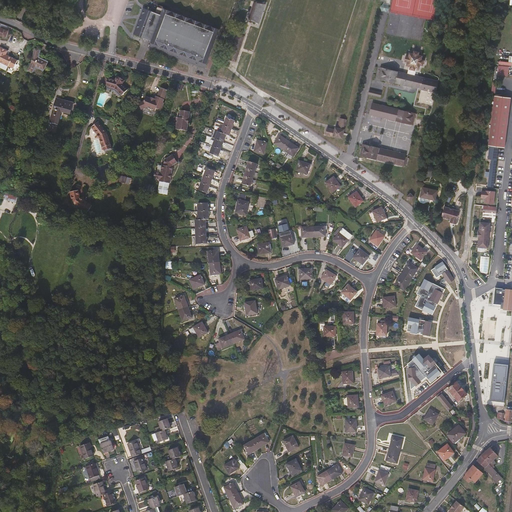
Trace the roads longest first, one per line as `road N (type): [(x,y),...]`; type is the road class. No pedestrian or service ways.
road 1 (residential): [(253,103),(0,19)]
road 2 (residential): [(415,220),(253,103)]
road 3 (residential): [(241,262),(222,236),(219,212),(253,103)]
road 4 (residential): [(474,362),(457,267),(415,220)]
road 5 (residential): [(372,283),(323,257),(267,267),(241,262)]
road 6 (residential): [(370,420),(363,325),(372,283)]
road 7 (residential): [(297,511),(357,476),(371,450),(370,420)]
road 8 (residential): [(474,362),(400,416),(370,420)]
